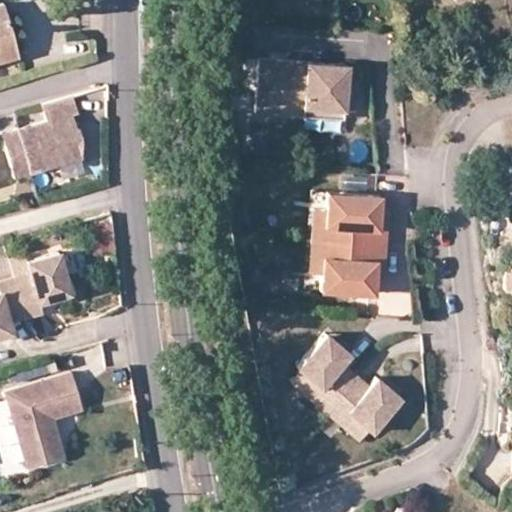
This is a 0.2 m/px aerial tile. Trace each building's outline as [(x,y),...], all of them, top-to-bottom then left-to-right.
[(0,25),(8,48),(0,49),(0,58),(17,53),(8,22),(0,25)] [(344,80),(346,62),(256,56),(252,110),(301,113),(301,104),(342,107),(351,108),(353,81),(344,80)] [(42,102),(47,120),(3,132),(15,177),(46,167),(57,164),(82,158),(81,136),(80,135),(71,136),(69,128),(76,126),(72,113),(78,110),(73,93),(42,102)] [(301,104),(301,113),(341,116),(342,107),(301,104)] [(69,128),(71,136),(80,135),(78,126),(76,126),(69,128)] [(305,287),(318,288),(320,256),(314,255),(317,222),(323,223),(325,190),(312,189),(305,287)] [(376,225),(379,194),(325,190),(323,223),(317,222),(314,255),(320,256),(318,288),(371,292),(373,277),(374,259),(382,260),(385,226),(376,225)] [(376,225),(385,226),(386,209),(378,209),(376,225)] [(111,221),(89,222),(90,252),(112,251),(111,221)] [(0,331),(3,331),(0,324),(0,323),(10,321),(40,313),(37,301),(44,300),(42,295),(49,293),(51,298),(68,294),(58,253),(26,260),(28,271),(0,279),(0,331)] [(0,274),(12,272),(8,255),(0,257),(0,274)] [(381,277),(382,260),(374,259),(373,277),(381,277)] [(511,261),(505,271),(499,272),(504,291),(509,290),(511,292),(511,261)] [(0,323),(0,324),(3,331),(12,329),(10,321),(0,323)] [(329,340),(333,336),(327,330),(324,334),(329,340)] [(369,428),(371,430),(398,401),(392,395),(395,391),(377,376),(369,385),(342,361),(350,352),(333,336),(329,340),(324,334),(297,364),(300,366),(320,384),(310,395),(339,421),(349,411),(369,428)] [(291,378),(310,395),(320,384),(300,366),(291,378)] [(69,372),(3,391),(24,467),(61,456),(50,417),(79,409),(69,372)] [(392,395),(398,401),(401,397),(395,391),(392,395)] [(349,411),(339,421),(359,439),(369,428),(349,411)]
